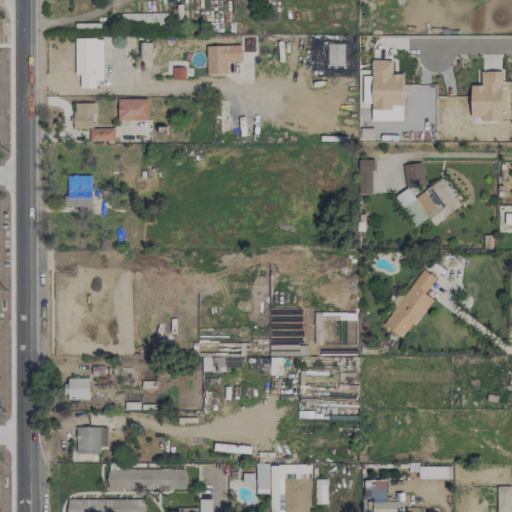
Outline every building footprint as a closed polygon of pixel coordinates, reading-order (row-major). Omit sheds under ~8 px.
[(120,13),(120,24),(168,25),(168,13),(120,13)] [(102,38),(74,38),(75,75),(79,75),(79,88),(95,88),(95,81),(102,81),(102,38)] [(151,58),(151,42),(140,42),(140,58),(151,58)] [(344,44),(327,44),(327,66),(343,66),(344,44)] [(241,45),(206,46),(207,75),(227,74),(226,62),(241,62),(241,45)] [(402,73),(392,73),(392,60),(371,60),(371,76),(362,76),(362,103),(371,103),(371,108),(402,108),(402,73)] [(173,78),(184,79),(184,67),(173,67),(173,78)] [(501,120),(501,71),(480,71),(480,84),(470,84),(470,119),(501,120)] [(148,120),(147,98),(117,99),(117,121),(148,120)] [(93,128),(94,103),(74,103),(73,128),(90,129),(89,141),(114,142),(115,128),(93,128)] [(371,170),(375,170),(375,159),(358,159),(359,194),(371,193),(371,170)] [(402,165),(405,187),(424,185),(421,162),(402,165)] [(91,176),(65,176),(65,213),(91,213),(91,176)] [(433,224),(461,206),(444,178),(416,195),(433,224)] [(414,226),(427,218),(408,187),(396,195),(414,226)] [(382,326),(404,340),(431,298),(424,294),(435,278),(421,269),(401,299),(400,298),(382,326)] [(240,366),(240,356),(201,357),(202,372),(228,371),(228,367),(240,366)] [(89,378),(66,378),(66,399),(89,400),(89,378)] [(107,446),(106,426),(75,427),(76,454),(99,453),(99,446),(107,446)] [(268,494),(269,464),(256,464),(255,493),(268,494)] [(311,478),(310,464),(269,465),(270,511),(283,511),(283,479),(311,478)] [(185,468),(108,469),(108,489),(185,489),(185,468)] [(327,504),(326,479),(314,480),(315,504),(327,504)] [(363,480),(363,498),(372,498),(372,511),(375,511),(402,511),(403,492),(393,492),(393,501),(385,501),(385,480),(363,480)] [(511,511),(511,486),(496,486),(496,511),(511,511)] [(99,511),(145,511),(145,500),(68,499),(67,511),(99,511)] [(211,511),(212,499),(201,499),(200,511),(211,511)]
